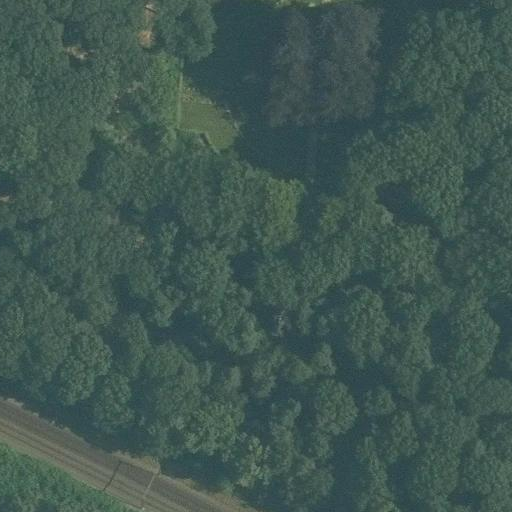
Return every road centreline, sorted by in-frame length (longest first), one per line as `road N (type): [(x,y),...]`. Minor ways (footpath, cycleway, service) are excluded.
road 1 (unclassified): [(511,283),(0,155)]
road 2 (track): [(0,336),(365,511)]
